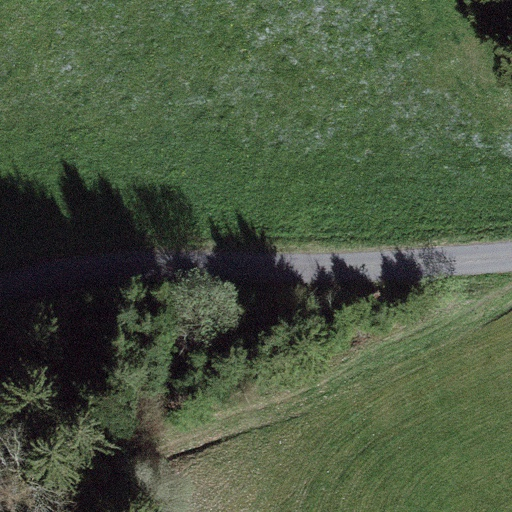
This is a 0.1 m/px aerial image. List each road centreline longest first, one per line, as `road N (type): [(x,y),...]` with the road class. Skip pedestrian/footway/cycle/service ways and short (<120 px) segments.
road 1 (track): [(42,511),(122,464),(479,312),(511,290)]
road 2 (unclassified): [(511,251),(403,261),(81,266),(0,288)]
